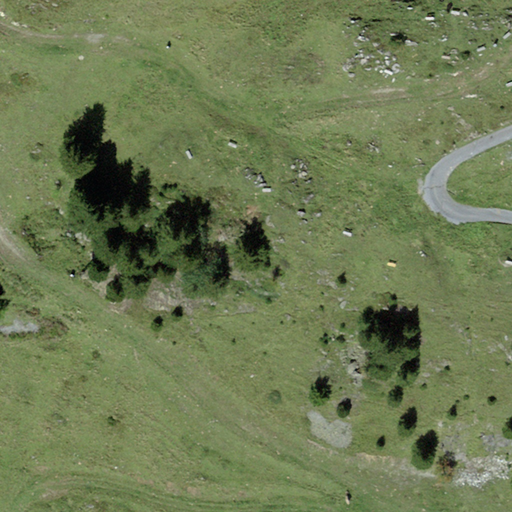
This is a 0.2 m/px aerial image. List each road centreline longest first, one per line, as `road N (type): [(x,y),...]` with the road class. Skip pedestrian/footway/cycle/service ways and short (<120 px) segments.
road 1 (track): [(0,27),(49,43),(115,44),(150,55),(238,108),(392,95),(469,77),(511,52)]
road 2 (track): [(385,511),(244,434),(125,334),(0,258)]
road 3 (track): [(22,511),(26,501),(93,486),(211,509),(377,508)]
road 4 (track): [(511,133),(433,172),(427,194),(445,214),(511,225)]
